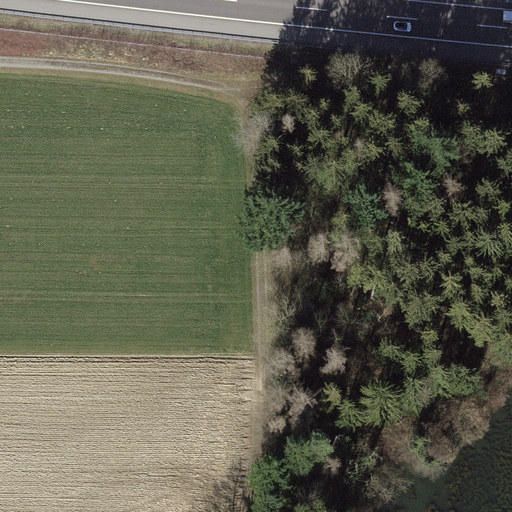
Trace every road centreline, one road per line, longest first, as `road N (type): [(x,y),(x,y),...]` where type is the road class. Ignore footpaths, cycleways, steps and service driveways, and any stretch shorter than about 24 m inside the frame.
road 1 (track): [(257,511),(268,450),(253,91)]
road 2 (motorway): [(228,0),(511,28)]
road 3 (track): [(253,91),(294,79),(511,105)]
road 4 (track): [(0,66),(253,91)]
